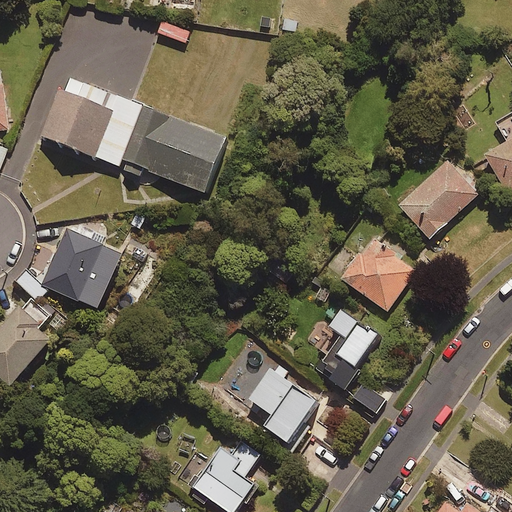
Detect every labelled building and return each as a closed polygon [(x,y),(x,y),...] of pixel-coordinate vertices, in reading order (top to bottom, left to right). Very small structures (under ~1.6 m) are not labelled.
[(69,74),(44,139),(144,179),(146,172),(205,195),(228,137),(69,74)] [(0,132),(9,132),(6,87),(0,87),(0,132)] [(511,142),(486,158),(509,195),(511,193),(511,142)] [(479,195),(449,163),(400,208),(430,241),(479,195)] [(123,254),(73,232),(48,290),(99,312),(123,254)] [(417,274),(371,241),(342,281),(388,314),(417,274)] [(15,282),(40,300),(48,290),(23,271),(15,282)] [(51,317),(28,298),(6,323),(0,318),(0,378),(11,389),(51,343),(38,332),(51,317)] [(380,338),(344,313),(331,333),(349,345),(340,360),(357,372),(380,338)] [(318,404),(273,372),(251,403),(276,421),(268,433),(288,447),(318,404)] [(382,397),(366,385),(355,399),(377,415),(394,392),(388,388),(382,397)] [(261,458),(244,446),(235,459),(223,452),(196,491),(225,511),(236,511),(255,486),(245,480),(261,458)] [(112,499),(102,511),(121,511),(124,508),(112,499)]
